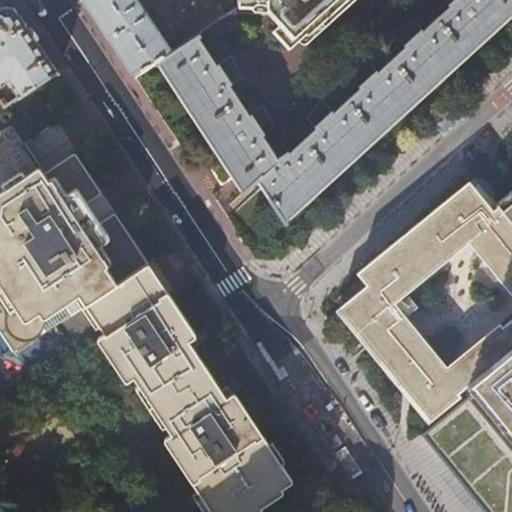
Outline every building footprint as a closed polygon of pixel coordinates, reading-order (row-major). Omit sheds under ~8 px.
[(82,0),(93,15),(133,76),(154,63),(172,51),(136,0),(82,0)] [(172,51),(154,63),(156,66),(158,64),(241,191),(240,192),(242,195),(259,181),(270,198),(268,200),(286,225),(288,223),(287,221),(309,201),(380,137),(496,32),(511,17),(511,0),(454,0),(452,2),(454,5),(449,8),(423,32),(422,33),(420,31),(406,43),(408,46),(405,48),(379,72),(377,74),(375,71),(361,84),(363,86),(361,88),(332,114),(330,112),(316,124),(318,127),(287,154),(285,152),(277,159),(261,134),(263,132),(253,117),(250,119),(249,117),(228,85),(227,83),(229,81),(220,68),(219,66),(217,68),(197,39),(200,37),(198,34),(172,51)] [(238,0),(238,8),(266,11),(269,11),(269,14),(271,17),(280,27),(273,34),(290,52),(301,43),(304,46),(306,45),(308,44),(318,35),(284,0),(238,0)] [(284,0),(318,35),(357,0),(284,0)] [(0,8),(0,90),(4,88),(5,86),(5,83),(7,82),(10,83),(13,83),(15,85),(14,87),(13,90),(21,98),(58,72),(15,8),(0,8)] [(55,149),(66,131),(50,120),(38,138),(55,149)] [(261,511),(258,507),(282,491),(280,488),(291,480),(260,433),(232,391),(225,396),(187,341),(195,335),(114,213),(99,222),(86,202),(100,193),(74,153),(44,173),(10,125),(0,132),(0,304),(4,310),(2,320),(3,326),(6,332),(9,336),(14,339),(20,341),(26,341),(32,339),(37,336),(40,332),(43,326),(43,318),(63,304),(70,314),(84,305),(102,332),(95,337),(124,381),(132,376),(170,431),(162,437),(211,511),(261,511)] [(511,183),(496,196),(494,193),(491,189),(488,191),(488,193),(485,193),(480,192),(480,191),(469,176),(464,180),(447,194),(450,198),(339,293),(374,336),(378,332),(384,340),(390,334),(412,361),(410,379),(435,409),(460,390),(457,387),(465,380),(470,386),(506,356),(511,351),(511,183)] [(511,511),(511,351),(506,356),(470,386),(465,390),(421,426),(437,446),(436,447),(439,450),(440,450),(445,456),(444,457),(447,461),(448,460),(470,488),(470,489),(472,492),(473,492),(479,499),(478,500),(481,503),(482,503),(489,511),(511,511)]
